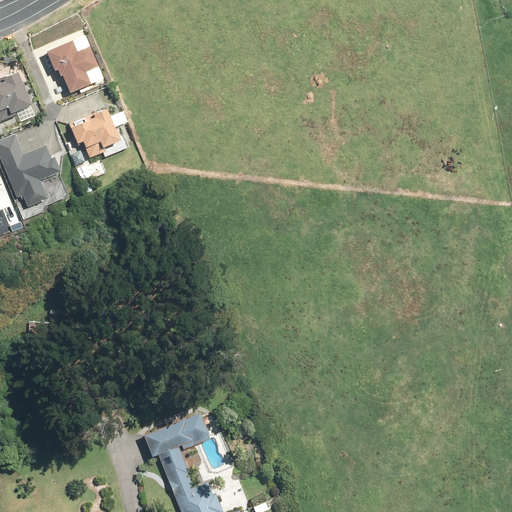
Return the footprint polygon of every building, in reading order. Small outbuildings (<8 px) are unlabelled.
[(69,41),(43,53),(51,73),(54,71),(57,78),(59,77),(66,94),(88,85),(83,73),(95,67),(86,47),(74,52),(69,41)] [(29,106),(14,73),(0,79),(1,82),(0,82),(0,110),(4,108),(7,116),(16,112),(20,119),(31,114),(28,107),(29,106)] [(117,142),(104,110),(90,115),(91,119),(67,129),(74,145),(79,143),(82,149),(83,148),(87,158),(103,152),(101,148),(117,142)] [(13,134),(0,139),(0,162),(15,199),(21,196),(26,207),(46,199),(38,181),(59,172),(53,158),(50,159),(44,146),(22,155),(13,134)] [(180,511),(239,511),(238,508),(229,511),(219,511),(222,510),(215,491),(212,492),(211,489),(207,480),(192,485),(186,470),(187,469),(178,444),(180,443),(182,447),(209,437),(198,410),(141,433),(149,455),(156,452),(180,511)]
